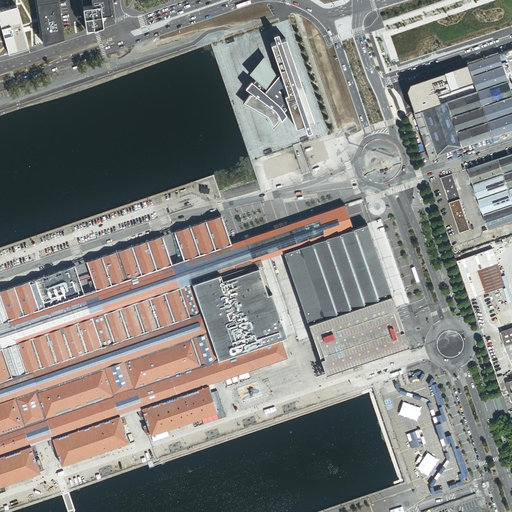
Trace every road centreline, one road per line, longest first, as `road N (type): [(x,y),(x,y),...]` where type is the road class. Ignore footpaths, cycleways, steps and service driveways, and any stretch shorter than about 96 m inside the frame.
road 1 (residential): [(364,373),(0,497)]
road 2 (tertiary): [(334,179),(162,220),(0,276)]
road 3 (secondary): [(456,326),(396,174)]
road 4 (secondary): [(380,182),(410,244),(437,332)]
road 5 (secondary): [(449,362),(502,511)]
road 6 (secondary): [(511,503),(468,374),(468,352)]
road 7 (residential): [(511,40),(377,85)]
road 8 (secondary): [(321,15),(339,43),(364,146)]
road 9 (primary): [(120,29),(0,69)]
